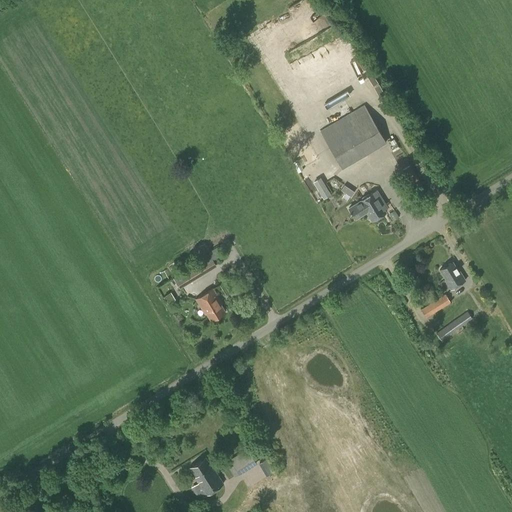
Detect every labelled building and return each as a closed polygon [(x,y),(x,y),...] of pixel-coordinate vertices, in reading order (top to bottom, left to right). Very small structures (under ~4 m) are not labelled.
[(269,4),(253,11),(258,25),(275,18),(269,4)] [(374,122),(364,104),(320,131),(342,168),(386,143),(377,128),(381,126),(378,120),(374,122)] [(297,159),(292,162),(298,172),(303,170),(297,159)] [(419,181),(410,165),(402,170),(405,175),(403,176),(406,180),(407,179),(411,186),(419,181)] [(318,181),(312,186),(321,199),(327,195),(322,186),(323,185),(322,183),(320,184),(318,181)] [(359,200),(366,212),(371,220),(385,212),(381,205),(385,203),(377,190),(359,200)] [(355,219),(366,212),(359,200),(348,207),(355,219)] [(211,249),(213,258),(224,255),(222,246),(211,249)] [(179,289),(216,266),(210,255),(172,277),(179,289)] [(458,272),(452,262),(439,269),(451,289),(465,280),(459,271),(458,272)] [(211,319),(224,311),(218,301),(220,300),(213,289),(197,299),(206,314),(207,313),(211,319)] [(426,318),(450,302),(445,294),(421,309),(426,318)] [(441,341),(472,318),(467,311),(436,333),(441,341)] [(239,475),(257,464),(247,448),(230,459),(239,475)] [(267,477),(277,471),(269,457),(258,463),(267,477)] [(213,470),(206,458),(190,467),(195,475),(194,475),(206,494),(223,483),(214,469),(213,470)]
